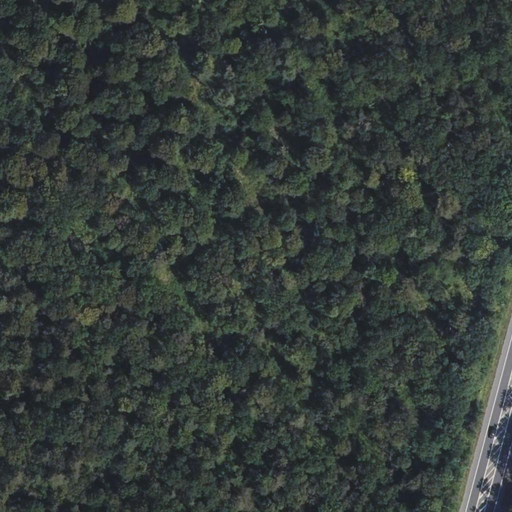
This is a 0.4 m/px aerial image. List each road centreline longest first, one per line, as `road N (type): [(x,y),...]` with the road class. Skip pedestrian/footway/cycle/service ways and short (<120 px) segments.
road 1 (track): [(160,511),(0,180)]
road 2 (primary): [(511,352),(469,511)]
